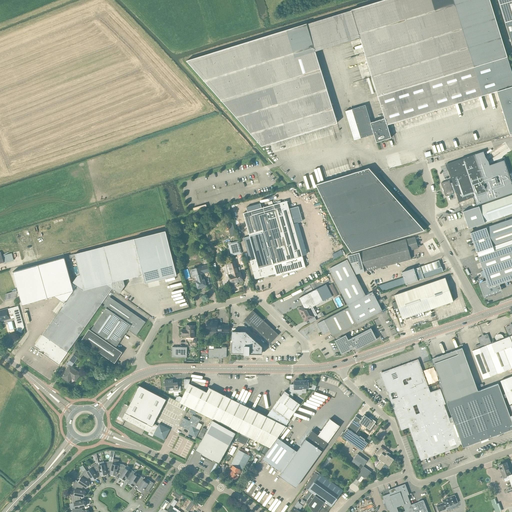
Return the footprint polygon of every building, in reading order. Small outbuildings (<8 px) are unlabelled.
[(307,24),(306,23),(186,60),(262,146),(337,123),(315,51),(360,37),(384,118),(371,122),(365,105),(345,111),(354,140),(374,134),(376,142),(391,137),(387,125),(497,91),(510,134),(511,133),(511,72),(507,56),(489,0),(382,0),(351,9),(351,10),(307,24)] [(485,157),(483,151),(446,164),(452,182),(450,183),(449,180),(441,183),(445,196),(454,193),(454,192),(455,192),(459,202),(473,197),(476,205),(511,192),(511,184),(504,160),(489,165),(488,161),(485,157)] [(369,168),(316,184),(342,238),(352,252),(424,230),(369,168)] [(511,194),(463,211),(468,228),(511,213),(511,218),(470,233),(477,252),(511,239),(511,194)] [(255,254),(256,259),(250,260),(255,279),(275,273),(273,264),(302,256),(287,201),(243,213),(249,236),(243,237),(248,256),(255,254)] [(134,238),(143,274),(145,283),(177,275),(165,231),(134,238)] [(359,252),(347,255),(356,274),(364,272),(411,259),(409,250),(418,248),(415,237),(406,239),(359,252)] [(123,279),(143,274),(134,238),(67,255),(68,259),(75,257),(80,274),(78,275),(73,282),(77,285),(79,287),(80,287),(83,290),(84,289),(102,302),(112,288),(120,293),(125,285),(123,279)] [(511,279),(511,239),(477,252),(486,281),(480,283),(485,296),(501,291),(498,284),(511,279)] [(231,242),(228,242),(228,243),(231,256),(242,253),(238,240),(231,242)] [(343,254),(341,250),(332,254),(334,259),(343,254)] [(1,256),(0,251),(0,263),(3,262),(4,264),(13,261),(11,253),(1,256)] [(56,295),(66,302),(77,286),(71,282),(65,257),(64,258),(33,266),(12,272),(13,272),(19,296),(21,305),(28,303),(41,299),(56,295)] [(324,334),(330,331),(332,336),(382,310),(372,292),(365,295),(347,259),(329,269),(349,307),(317,323),(321,331),(322,330),(324,334)] [(239,274),(235,260),(227,263),(228,263),(226,264),(225,265),(228,275),(229,276),(231,283),(232,284),(232,286),(233,286),(238,285),(238,284),(238,282),(242,281),(242,279),(240,274),(239,274)] [(441,267),(439,260),(436,261),(436,262),(436,261),(438,268),(429,271),(427,265),(425,265),(427,272),(422,273),(424,278),(443,271),(442,267),(441,267)] [(203,280),(202,274),(210,272),(208,264),(202,266),(195,267),(194,267),(193,267),(193,268),(190,269),(191,272),(191,273),(192,273),(193,277),(195,276),(197,282),(196,282),(198,289),(201,288),(201,289),(202,289),(203,289),(203,288),(203,287),(206,286),(204,279),(203,280)] [(406,284),(418,280),(414,268),(402,272),(406,284)] [(425,284),(433,308),(453,301),(445,277),(425,284)] [(332,284),(328,286),(334,297),(338,295),(332,284)] [(402,319),(433,308),(425,284),(394,295),(396,302),(392,303),(394,309),(398,307),(402,319)] [(83,290),(80,287),(79,287),(77,285),(77,286),(66,302),(35,346),(45,353),(44,354),(59,364),(102,302),(84,289),(83,290)] [(299,298),(303,306),(298,309),(305,321),(314,316),(310,308),(323,301),(316,288),(299,298)] [(116,347),(128,329),(136,335),(146,322),(110,297),(103,306),(106,308),(90,330),(89,329),(81,340),(115,363),(122,352),(116,347)] [(383,301),(385,300),(384,297),(377,300),(380,306),(384,304),(383,301)] [(0,320),(10,318),(10,319),(14,318),(15,320),(14,321),(17,329),(16,330),(21,333),(24,328),(18,306),(0,310),(0,320)] [(253,310),(244,319),(270,343),(279,334),(253,310)] [(230,324),(223,325),(223,324),(217,324),(217,320),(213,320),(213,321),(206,321),(206,331),(210,331),(210,332),(223,332),(229,332),(230,324)] [(496,338),(496,339),(497,341),(491,343),(487,334),(483,336),(497,373),(511,367),(511,324),(509,325),(506,327),(510,336),(504,338),(503,336),(502,335),(501,335),(501,334),(500,334),(499,334),(497,335),(496,336),(496,337),(496,338)] [(182,329),(181,336),(186,336),(186,337),(194,337),(194,325),(186,325),(186,329),(182,329)] [(346,335),(335,341),(341,354),(355,347),(356,349),(377,339),(371,328),(348,340),(346,335)] [(256,342),(245,331),(232,331),(232,341),(232,353),(244,353),(244,354),(249,354),(249,353),(261,353),(261,346),(257,342),(256,342)] [(497,373),(483,336),(478,338),(481,347),(472,351),(483,379),(497,373)] [(187,347),(172,347),(172,357),(187,357),(187,347)] [(209,349),(209,358),(214,358),(214,357),(226,357),(227,347),(222,347),(222,348),(214,348),(214,349),(209,349)] [(446,400),(477,389),(462,348),(432,359),(441,381),(439,382),(446,400)] [(66,365),(69,367),(62,376),(68,381),(71,377),(75,380),(80,373),(71,367),(80,355),(76,351),(74,354),(73,354),(66,365)] [(401,396),(427,387),(417,360),(389,370),(389,371),(382,373),(388,391),(390,390),(389,389),(397,387),(397,388),(395,388),(396,391),(398,390),(401,396)] [(462,444),(463,447),(511,429),(511,405),(510,406),(511,411),(511,414),(510,416),(507,407),(503,397),(506,396),(509,404),(511,403),(511,375),(500,380),(505,393),(502,395),(498,383),(478,391),(477,389),(446,400),(454,421),(462,444)] [(165,390),(173,390),(173,392),(173,393),(180,392),(181,391),(181,386),(180,386),(178,386),(178,382),(174,382),(173,381),(173,379),(164,380),(165,390)] [(308,381),(298,381),(294,381),(294,384),(294,391),(302,390),(302,388),(308,388),(308,381)] [(290,419),(289,419),(300,404),(288,395),(289,394),(285,391),(273,407),(266,416),(209,387),(207,392),(189,383),(180,402),(270,447),(286,426),(290,419)] [(139,385),(122,418),(149,432),(150,430),(154,432),(153,434),(164,440),(170,429),(159,424),(158,425),(154,423),(166,399),(139,385)] [(429,393),(427,387),(401,396),(393,399),(393,398),(391,399),(398,418),(405,415),(406,417),(404,418),(405,420),(406,419),(407,420),(406,421),(408,425),(409,424),(416,443),(418,443),(423,459),(445,451),(445,453),(450,451),(449,449),(451,449),(450,447),(451,446),(452,448),(458,445),(461,444),(462,444),(454,421),(450,423),(444,404),(445,403),(440,389),(429,393)] [(296,411),(293,415),(309,420),(309,419),(312,415),(304,409),(307,409),(314,412),(317,412),(317,409),(323,401),(323,402),(327,402),(327,398),(328,398),(328,395),(315,391),(312,395),(312,397),(310,396),(307,400),(306,401),(305,401),(301,406),(300,410),(297,409),(296,411)] [(183,417),(179,425),(186,429),(187,428),(191,430),(189,433),(196,437),(199,430),(196,428),(200,419),(192,415),(189,421),(183,417)] [(362,424),(366,427),(365,429),(370,433),(376,425),(374,424),(376,421),(370,417),(369,418),(364,415),(361,420),(355,416),(344,432),(343,431),(340,435),(362,451),(367,443),(364,440),(365,439),(360,435),(359,436),(358,436),(360,433),(358,431),(356,434),(355,434),(362,424)] [(324,448),(340,426),(330,418),(318,435),(311,430),(306,438),(279,475),(296,487),(323,450),(322,449),(323,447),(324,448)] [(219,463),(236,432),(213,419),(196,450),(202,453),(201,454),(212,461),(213,459),(219,463)] [(293,434),(290,432),(284,441),(286,442),(293,434)] [(240,433),(236,440),(245,445),(249,438),(240,433)] [(296,451),(278,438),(263,459),(281,472),(296,451)] [(225,453),(228,455),(233,446),(232,446),(234,443),(231,442),(225,453)] [(374,455),(381,461),(376,467),(380,470),(385,462),(389,465),(394,459),(389,455),(390,454),(389,453),(387,452),(388,452),(380,446),(374,455)] [(236,479),(240,473),(241,474),(249,457),(250,455),(249,455),(250,453),(241,448),(241,449),(240,449),(239,450),(230,468),(232,469),(229,475),(236,479)] [(357,454),(351,462),(361,469),(354,478),(358,480),(362,475),(364,477),(367,476),(368,474),(369,475),(371,472),(363,466),(367,461),(357,454)] [(109,462),(104,463),(103,461),(98,462),(98,463),(101,475),(102,476),(106,476),(106,474),(107,474),(106,471),(107,470),(111,471),(110,474),(113,462),(109,462)] [(118,472),(121,474),(119,477),(126,467),(124,465),(118,463),(118,465),(112,464),(113,462),(110,474),(111,474),(111,476),(115,476),(115,475),(116,475),(117,472),(118,472)] [(506,462),(499,465),(503,478),(506,477),(506,475),(510,473),(506,462)] [(101,475),(98,463),(95,464),(90,467),(91,469),(87,472),(86,470),(92,480),(93,480),(94,481),(97,478),(97,477),(95,474),(97,473),(100,472),(101,475)] [(92,480),(86,470),(82,465),(80,467),(83,472),(80,477),(81,477),(78,482),(73,479),(86,488),(87,487),(88,488),(90,484),(89,483),(90,483),(87,481),(88,479),(90,477),(92,480)] [(128,483),(135,472),(129,468),(128,470),(125,468),(126,467),(119,477),(120,477),(119,478),(123,481),(124,480),(126,477),(130,480),(128,483)] [(137,489),(144,478),(138,474),(137,476),(134,474),(135,473),(135,472),(128,483),(129,483),(128,484),(132,486),(133,485),(133,486),(135,483),(139,485),(137,488),(137,489)] [(314,494),(312,497),(303,491),(294,503),(296,504),(299,506),(301,504),(303,501),(307,504),(307,503),(313,511),(317,511),(318,511),(319,511),(327,511),(331,506),(343,490),(320,473),(308,490),(314,494)] [(144,478),(137,489),(138,489),(137,490),(141,492),(141,491),(142,492),(144,489),(148,491),(154,483),(147,479),(146,482),(143,480),(144,478)] [(86,488),(73,479),(72,480),(74,482),(73,483),(72,489),(75,490),(74,495),(72,494),(72,495),(84,497),(84,496),(85,496),(86,492),(85,492),(85,491),(81,490),(82,489),(84,486),(86,488)] [(411,504),(407,495),(409,494),(405,484),(389,490),(390,493),(382,496),(388,510),(389,509),(390,511),(427,511),(423,500),(423,499),(422,500),(419,502),(418,501),(418,502),(411,504)] [(256,499),(264,488),(261,486),(253,497),(256,499)] [(175,490),(172,494),(179,499),(182,494),(175,490)] [(458,502),(455,494),(448,497),(445,498),(442,499),(443,502),(436,505),(438,511),(446,508),(445,507),(458,502)] [(84,497),(72,495),(71,498),(72,503),(74,503),(75,508),(72,509),(85,507),(85,506),(86,506),(85,501),(84,502),(84,501),(80,501),(80,500),(80,496),(84,497)] [(268,509),(272,511),(283,511),(288,506),(277,497),(268,509)] [(499,503),(497,503),(495,498),(491,500),(494,509),(495,511),(499,511),(502,511),(499,503)] [(164,509),(169,502),(165,499),(160,506),(164,509)] [(176,511),(178,510),(174,507),(177,501),(174,499),(170,505),(165,511),(176,511)]
